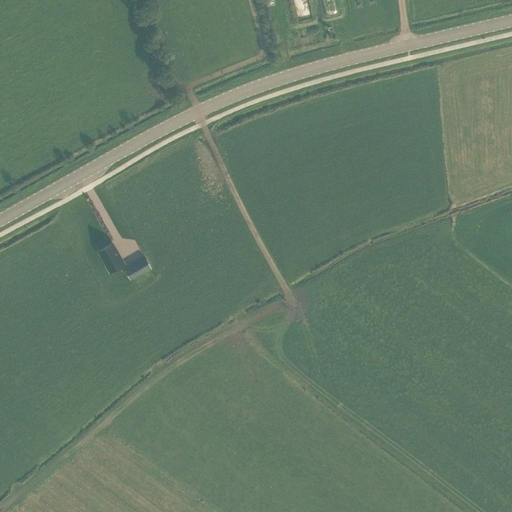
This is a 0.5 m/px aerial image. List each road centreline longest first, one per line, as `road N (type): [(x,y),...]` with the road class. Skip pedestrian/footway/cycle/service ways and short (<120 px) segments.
road 1 (track): [(197,112),(291,299),(163,369),(0,510)]
road 2 (tertiary): [(0,220),(169,126),(265,84),(511,21)]
